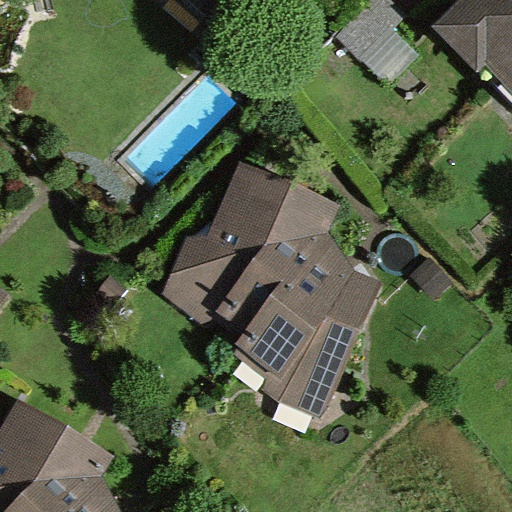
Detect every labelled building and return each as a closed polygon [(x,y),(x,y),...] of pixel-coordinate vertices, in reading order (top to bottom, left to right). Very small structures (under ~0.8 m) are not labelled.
[(191,0),(209,15),(221,0),(191,0)] [(408,19),(388,0),(370,0),(334,36),(362,64),(408,19)] [(511,0),(459,0),(431,29),(480,78),(489,69),(511,92),(511,0)] [(341,206),(238,162),(211,233),(191,235),(159,294),(237,347),(233,353),(265,375),(258,394),(323,414),(383,280),(361,274),(330,237),(341,206)] [(118,458),(16,403),(0,431),(0,511),(122,511),(105,480),(118,458)]
